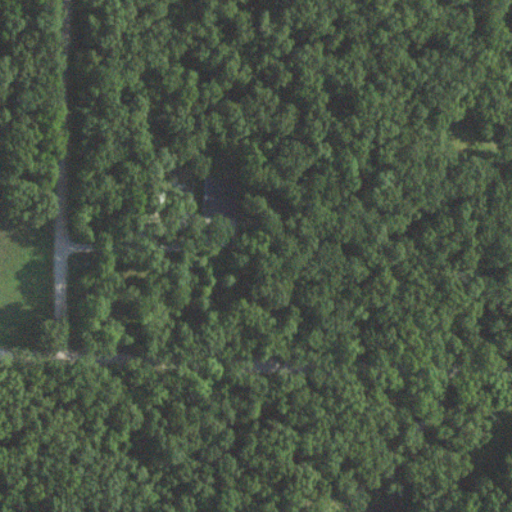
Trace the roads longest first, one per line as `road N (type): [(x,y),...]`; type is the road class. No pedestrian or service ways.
road 1 (residential): [(511,376),(0,353)]
road 2 (residential): [(54,356),(65,0)]
